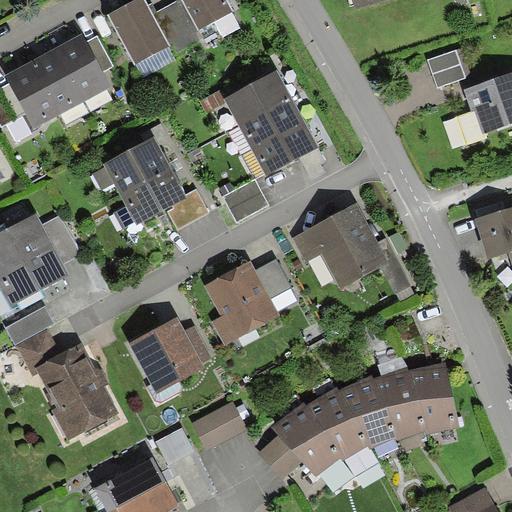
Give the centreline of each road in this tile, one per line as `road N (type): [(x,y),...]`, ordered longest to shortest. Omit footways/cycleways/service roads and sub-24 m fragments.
road 1 (residential): [(394,158),(88,321)]
road 2 (residential): [(511,419),(423,211)]
road 3 (residential): [(394,158),(301,0)]
